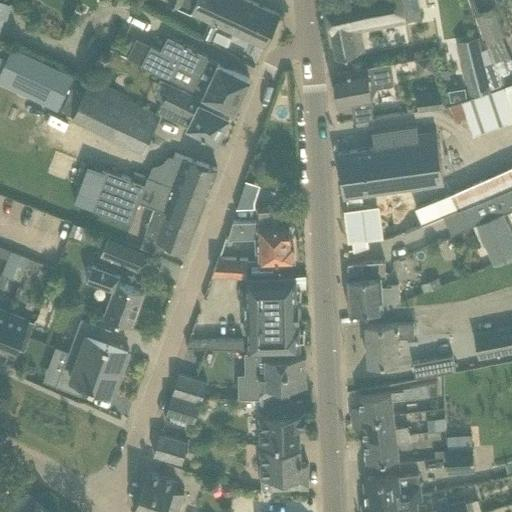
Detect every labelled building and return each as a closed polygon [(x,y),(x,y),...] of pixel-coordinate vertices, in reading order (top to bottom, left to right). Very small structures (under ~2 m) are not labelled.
[(0,0),(0,17),(6,20),(12,3),(0,0)] [(265,45),(272,29),(207,0),(168,0),(247,37),(265,45)] [(207,0),(272,29),(279,14),(250,0),(207,0)] [(325,0),(336,56),(363,51),(361,39),(356,40),(354,30),(421,18),(417,0),(325,0)] [(468,0),(488,51),(501,85),(511,79),(511,60),(502,35),(506,33),(494,6),(480,12),(475,0),(468,0)] [(207,24),(202,37),(210,41),(216,28),(207,24)] [(249,78),(206,57),(208,54),(172,37),(165,50),(151,43),(141,64),(152,69),(152,70),(235,109),(249,78)] [(0,72),(0,80),(56,107),(72,75),(13,46),(0,72)] [(491,89),(501,85),(488,51),(483,53),(460,59),(468,96),(491,89)] [(334,72),(337,105),(372,100),(370,87),(391,84),(387,63),(334,72)] [(229,116),(211,107),(211,106),(205,103),(207,99),(170,81),(162,98),(164,99),(158,110),(217,139),(219,136),(222,136),(225,130),(224,127),(229,116)] [(511,81),(469,98),(461,101),(467,117),(468,119),(471,128),(472,128),(474,133),(511,118),(511,81)] [(73,85),(61,109),(141,149),(153,128),(120,112),(126,100),(89,82),(83,89),(73,85)] [(445,107),(439,91),(416,94),(418,110),(445,107)] [(159,115),(126,100),(120,112),(153,128),(159,115)] [(374,147),(337,152),(343,195),(444,180),(436,131),(418,134),(416,126),(372,133),(374,147)] [(144,183),(105,169),(104,173),(202,209),(217,168),(174,152),(163,182),(147,176),(144,183)] [(469,205),(499,192),(511,186),(511,166),(451,193),(415,208),(422,224),(443,216),(469,205)] [(187,251),(202,209),(104,173),(91,208),(130,223),(138,201),(155,207),(145,235),(187,251)] [(511,255),(511,232),(503,212),(511,208),(511,186),(499,192),(469,205),(494,264),(511,255)] [(379,199),(343,203),(346,235),(382,231),(379,199)] [(279,259),(294,258),(293,243),(291,243),(291,236),(293,234),(292,229),(290,227),(290,224),(277,224),(276,207),(258,208),(258,220),(233,221),(228,238),(244,237),(254,237),(255,259),(248,259),(218,257),(212,274),(246,276),(246,275),(247,276),(268,276),(279,275),(279,259)] [(105,254),(128,262),(133,248),(110,240),(105,254)] [(11,250),(5,273),(24,278),(31,255),(11,250)] [(401,303),(400,286),(382,287),(382,277),(386,276),(385,260),(347,262),(349,282),(347,283),(347,292),(349,292),(350,299),(348,299),(348,308),(350,308),(351,312),(370,311),(384,309),(401,303)] [(144,291),(118,281),(120,275),(92,265),(87,279),(114,289),(104,315),(132,325),(144,291)] [(299,306),(299,302),(296,303),(296,297),(301,297),(301,287),(296,287),(296,275),(279,275),(268,276),(247,276),(248,304),(245,304),(246,319),(248,319),(249,347),(299,346),(300,340),(304,340),(304,330),(299,330),(299,324),(297,324),(297,318),(299,318),(299,314),(301,314),(300,306),(299,306)] [(0,332),(8,312),(0,309),(0,332)] [(8,312),(0,332),(0,347),(3,349),(4,352),(14,356),(28,320),(8,312)] [(101,337),(105,326),(81,317),(69,351),(124,371),(130,354),(126,353),(128,348),(101,337)] [(397,324),(396,323),(366,324),(368,362),(399,361),(398,337),(414,336),(414,323),(397,324)] [(478,357),(511,350),(511,326),(474,334),(478,357)] [(243,339),(234,340),(234,348),(243,348),(243,339)] [(224,340),(215,340),(215,348),(224,348),(224,340)] [(224,348),(234,348),(234,340),(224,340),(224,348)] [(117,388),(124,371),(69,351),(56,385),(80,394),(85,382),(112,392),(114,387),(117,388)] [(289,386),(306,386),(306,356),(267,356),(267,352),(245,353),(246,374),(238,374),(239,399),(289,398),(289,386)] [(452,354),(413,362),(416,377),(456,369),(452,354)] [(179,373),(173,392),(201,401),(207,382),(179,373)] [(406,396),(434,394),(433,383),(405,384),(406,396)] [(351,411),(352,418),(394,413),(393,399),(405,398),(404,390),(359,395),(361,410),(351,411)] [(194,422),(201,401),(173,392),(166,413),(194,422)] [(307,427),(306,401),(270,402),(270,413),(260,413),(261,444),(300,443),(300,427),(307,427)] [(396,427),(394,413),(352,418),(353,426),(363,425),(364,438),(409,433),(408,426),(396,427)] [(418,432),(409,433),(364,438),(367,461),(399,457),(397,443),(410,441),(418,440),(418,432)] [(182,463),(188,442),(159,434),(153,454),(182,463)] [(272,478),(273,489),(308,488),(308,463),(301,463),(300,447),(261,448),(262,478),(272,478)] [(476,471),(474,448),(448,450),(449,473),(476,471)] [(174,488),(177,480),(149,469),(135,507),(147,511),(177,511),(185,492),(174,488)] [(364,478),(367,503),(367,504),(418,498),(418,499),(423,499),(421,484),(420,484),(419,473),(400,475),(400,474),(364,478)] [(47,511),(32,498),(19,511),(1,511),(2,511),(1,511),(47,511)] [(412,511),(419,511),(418,499),(418,498),(367,504),(367,503),(362,504),(362,511),(412,511)] [(474,511),(471,501),(466,502),(466,500),(437,509),(438,511),(474,511)]
